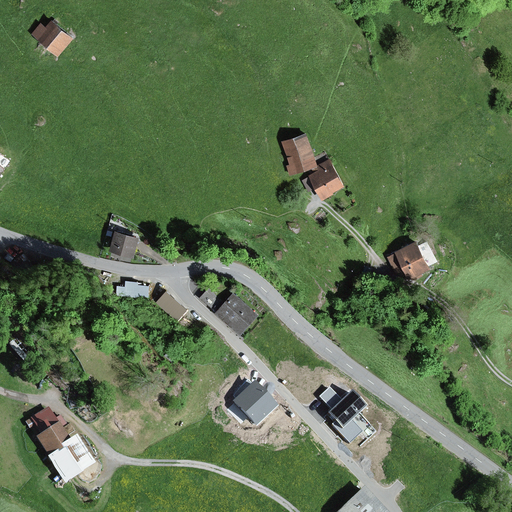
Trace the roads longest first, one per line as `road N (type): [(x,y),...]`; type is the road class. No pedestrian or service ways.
road 1 (unclassified): [(511,484),(351,367),(244,274),(178,270)]
road 2 (residential): [(178,270),(186,295),(395,511)]
road 3 (track): [(511,385),(440,296),(394,281),(328,207),(307,211)]
road 4 (unclassified): [(178,270),(121,269),(0,233)]
